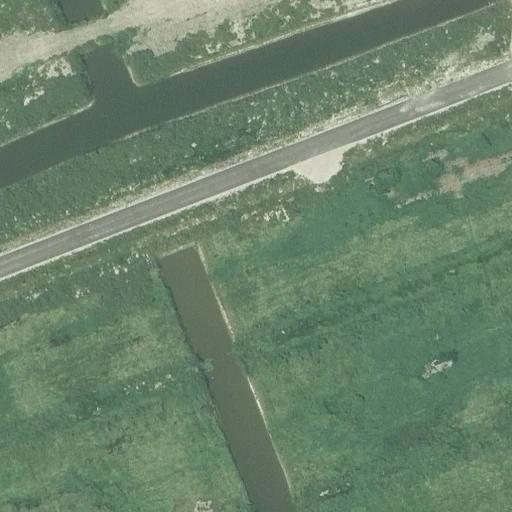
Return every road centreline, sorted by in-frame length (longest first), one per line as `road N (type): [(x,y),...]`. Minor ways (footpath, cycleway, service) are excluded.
road 1 (unclassified): [(312,147),(0,268)]
road 2 (unclassified): [(511,70),(312,147)]
road 3 (residential): [(0,62),(172,0)]
